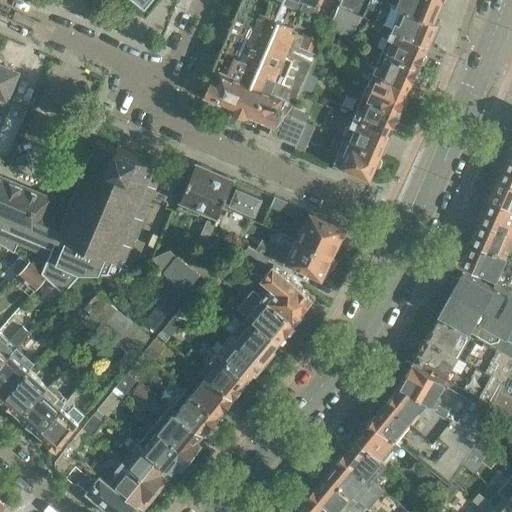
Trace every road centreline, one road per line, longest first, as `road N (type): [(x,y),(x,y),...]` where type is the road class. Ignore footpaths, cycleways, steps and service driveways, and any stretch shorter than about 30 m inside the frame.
road 1 (secondary): [(215,511),(363,335),(487,53)]
road 2 (residential): [(377,214),(152,116),(165,79)]
road 3 (residential): [(165,79),(0,10)]
